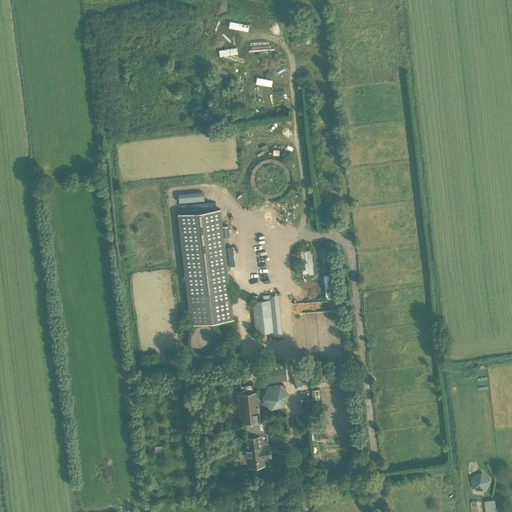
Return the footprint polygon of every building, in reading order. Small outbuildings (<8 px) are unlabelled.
[(190,324),(232,319),(219,209),(177,214),(190,324)] [(273,332),(270,300),(252,302),(255,333),(273,332)] [(284,361),(260,364),(262,381),(286,379),(284,361)] [(259,420),(256,392),(238,394),(241,422),(243,422),(244,438),(243,438),(244,450),(245,449),(247,467),(264,465),(263,456),(269,455),(268,446),(261,447),(258,420),(259,420)] [(484,491),(489,480),(482,472),(471,477),(473,488),(484,491)] [(496,511),(495,499),(485,501),(486,511),(496,511)]
